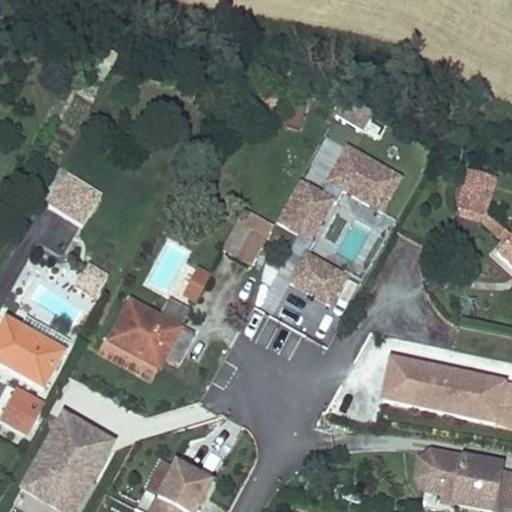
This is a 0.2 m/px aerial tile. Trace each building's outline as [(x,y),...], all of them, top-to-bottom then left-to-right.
[(100,45),(92,59),(107,68),(116,54),(100,45)] [(100,82),(107,68),(92,59),(84,72),(100,82)] [(306,106),(288,103),(284,123),(302,126),(306,106)] [(331,310),(347,282),(308,259),(316,247),(312,244),(334,207),(337,208),(345,195),(384,217),(402,184),(349,153),(323,199),(298,185),(275,225),(300,239),(290,258),(304,265),(300,272),(292,287),(331,310)] [(468,173),(457,209),(459,210),(485,217),(495,182),(468,173)] [(82,227),(100,196),(67,177),(49,207),(82,227)] [(510,239),(485,217),(459,210),(457,218),(480,224),(503,247),(510,239)] [(245,212),(236,227),(265,243),(273,228),(245,212)] [(221,254),(249,270),(265,243),(236,227),(221,254)] [(511,237),(510,239),(503,247),(495,255),(511,271),(511,237)] [(304,265),(290,258),(286,264),(300,272),(304,265)] [(198,299),(211,273),(197,266),(184,291),(198,299)] [(72,271),(63,286),(92,303),(101,287),(72,271)] [(107,342),(150,366),(156,354),(165,359),(178,367),(193,340),(178,332),(179,329),(130,302),(107,342)] [(163,319),(184,324),(188,309),(167,303),(163,319)] [(6,324),(0,333),(0,368),(43,392),(63,357),(6,324)] [(158,371),(165,359),(156,354),(150,366),(158,371)] [(511,389),(390,365),(382,405),(511,430),(511,389)] [(0,421),(28,437),(35,423),(6,407),(0,418),(0,421)] [(81,492),(108,445),(62,419),(21,491),(58,511),(74,511),(85,494),(81,492)] [(502,468),(464,461),(431,454),(419,460),(415,480),(425,492),(457,498),(456,506),(488,511),(494,511),(501,472),(502,468)] [(175,468),(151,511),(195,511),(210,486),(175,468)] [(494,511),(511,511),(511,474),(501,472),(494,511)]
